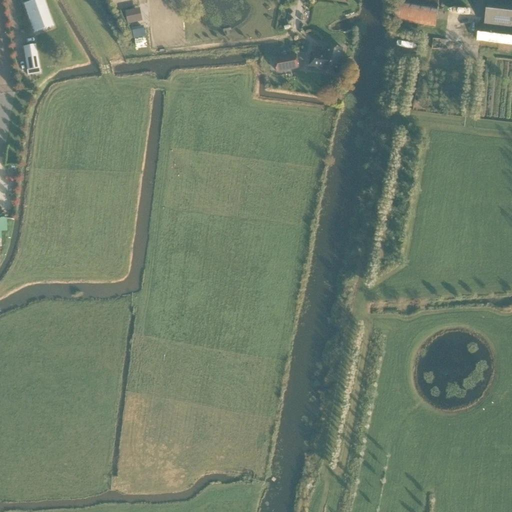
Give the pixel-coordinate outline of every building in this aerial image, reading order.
[(53,26),(43,0),(34,0),(23,4),(33,32),(53,26)] [(438,5),(404,0),(397,0),(395,21),(434,27),(438,5)] [(511,0),(487,0),(484,23),(478,23),(476,40),(511,43),(511,0)] [(137,21),(135,10),(126,12),(128,23),(137,21)] [(132,28),(134,38),(146,36),(143,25),(132,28)] [(434,38),(433,47),(445,49),(446,39),(434,38)] [(40,73),(35,44),(22,47),(27,75),(40,73)] [(310,52),(308,66),(322,69),(322,72),(339,74),(343,49),(343,47),(326,45),(325,54),(310,52)] [(277,72),(299,68),(296,55),(289,56),(290,60),(282,62),(281,58),(274,59),(277,72)]
